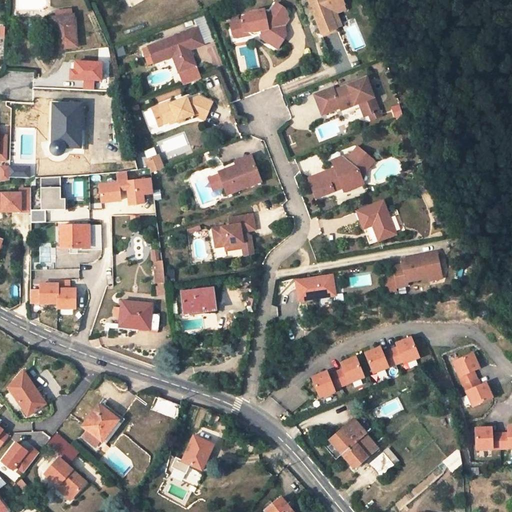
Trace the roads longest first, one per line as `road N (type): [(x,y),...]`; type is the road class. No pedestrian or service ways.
road 1 (residential): [(259,109),(301,227),(272,260),(243,408)]
road 2 (tertiary): [(0,316),(243,408)]
road 3 (tertiary): [(259,419),(343,511)]
